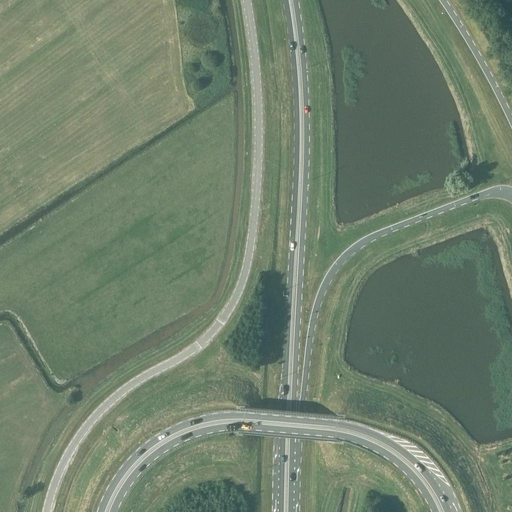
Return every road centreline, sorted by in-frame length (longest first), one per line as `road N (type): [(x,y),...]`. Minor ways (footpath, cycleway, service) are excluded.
road 1 (unclassified): [(46,511),(65,457),(93,418),(128,386),(204,340),(238,290),(258,145),(245,0)]
road 2 (primary): [(285,0),(296,146),(280,511)]
road 3 (primary): [(291,444),(306,146),(294,0)]
road 4 (secondary): [(447,511),(424,472),(381,438),(336,423),(244,415),(193,422),(157,439),(124,468),(100,511)]
road 5 (secondary): [(112,511),(152,455),(223,426),(363,442),(402,465),(435,511)]
road 6 (primary): [(291,444),(315,312),(343,257),(420,217),(490,190),(511,191)]
road 7 (primary): [(511,122),(441,0)]
